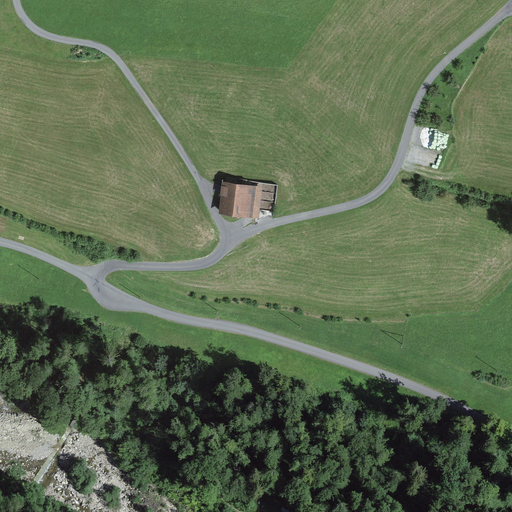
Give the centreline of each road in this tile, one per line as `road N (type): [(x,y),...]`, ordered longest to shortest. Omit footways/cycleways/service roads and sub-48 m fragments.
road 1 (unclassified): [(0,241),(149,308),(259,333),(408,384),(511,438)]
road 2 (track): [(91,280),(106,267),(201,264),(229,239),(370,197),(400,157),(426,83),(511,3)]
road 3 (track): [(229,239),(185,158),(112,55),(40,32),(15,0)]
